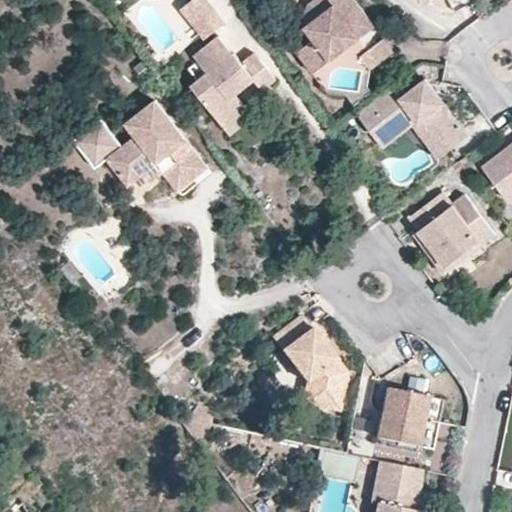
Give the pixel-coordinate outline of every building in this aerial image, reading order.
[(226,26),(205,0),(202,0),(185,14),(206,41),(226,26)] [(326,0),(329,4),(302,26),(301,29),(309,40),(293,53),(310,74),(326,61),(323,56),(351,33),(355,38),(371,25),(351,0),(326,0)] [(355,38),(351,33),(323,56),(326,61),(355,38)] [(356,57),(367,70),(392,50),(381,37),(356,57)] [(245,105),(243,102),(232,88),(241,80),(244,82),(247,82),(251,79),(253,79),(260,87),(267,81),(273,76),(253,52),(240,62),(231,52),(222,59),(212,47),(187,69),(196,81),(190,86),(210,110),(222,125),(245,105)] [(422,77),(412,85),(403,92),(395,81),(355,111),(380,145),(405,126),(410,123),(413,120),(415,122),(421,118),(431,132),(425,136),(438,153),(446,148),(465,133),(422,77)] [(251,79),(247,82),(244,82),(241,80),(232,88),(243,102),(260,87),(253,79),(251,79)] [(143,173),(151,180),(163,171),(176,187),(178,188),(180,187),(187,182),(193,177),(190,173),(204,163),(201,159),(162,110),(154,100),(132,117),(142,130),(134,136),(123,145),(106,158),(109,161),(128,185),(143,173)] [(253,114),(245,105),(222,125),(229,133),(253,114)] [(132,117),(124,124),(134,136),(142,130),(132,117)] [(425,136),(431,132),(421,118),(415,122),(413,120),(410,123),(435,155),(438,153),(425,136)] [(96,171),(109,161),(106,158),(123,145),(104,120),(74,143),(96,171)] [(508,197),(511,194),(511,140),(481,164),(508,197)] [(190,173),(193,177),(207,166),(204,163),(190,173)] [(496,232),(464,191),(450,202),(441,190),(408,216),(413,222),(416,227),(444,265),(478,239),(482,244),(496,232)] [(411,232),(443,273),(482,244),(478,239),(444,265),(416,227),(411,232)] [(312,326),(303,313),(275,333),(284,346),(312,326)] [(284,346),(281,348),(306,380),(305,393),(323,396),(321,405),(339,408),(347,372),(326,345),(323,348),(318,342),(322,338),(312,326),(284,346)] [(322,338),(318,342),(323,348),(326,345),(324,341),(322,338)] [(388,404),(387,411),(424,418),(429,393),(386,386),(384,394),(382,403),(388,404)] [(305,393),(303,401),(321,405),(323,396),(305,393)] [(380,417),(376,435),(418,443),(424,418),(387,411),(385,418),(380,417)] [(430,464),(447,469),(457,428),(440,424),(430,464)] [(372,501),(378,502),(375,511),(419,511),(420,510),(416,509),(408,508),(416,467),(380,459),(380,463),(372,501)] [(408,508),(416,509),(423,468),(416,467),(408,508)]
